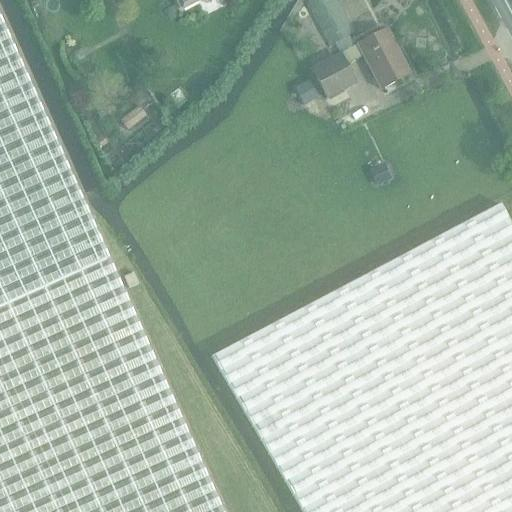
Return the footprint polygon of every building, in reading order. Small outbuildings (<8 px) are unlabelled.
[(176,0),(181,9),(196,2),(195,0),(176,0)] [(385,31),(357,46),(353,48),(347,37),(355,33),(337,0),(310,0),(307,7),(329,47),(334,44),(340,55),(311,70),(326,99),(357,83),(348,66),(363,58),(380,89),(408,75),(385,31)] [(0,511),(220,511),(0,21),(0,511)] [(305,83),(294,89),(303,107),(315,100),(305,83)] [(137,106),(119,122),(127,132),(145,116),(137,106)] [(383,164),(369,171),(376,187),(391,180),(383,164)] [(511,511),(511,230),(499,206),(211,358),(302,511),(511,511)]
